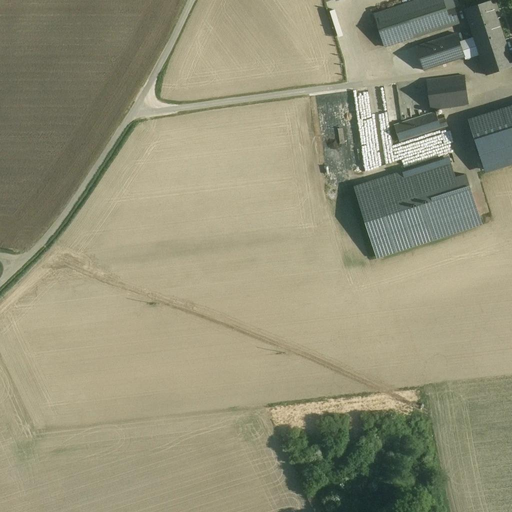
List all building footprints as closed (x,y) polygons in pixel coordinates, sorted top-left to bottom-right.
[(457,7),(454,0),(417,0),(373,14),(383,46),(458,23),(454,8),(457,7)] [(465,10),(474,38),(480,56),(487,76),(511,67),(511,63),(495,12),(498,11),(495,1),(465,10)] [(466,60),(480,56),(474,38),(460,42),(458,34),(416,47),(423,70),(465,56),(466,60)] [(468,105),(464,76),(428,81),(432,110),(468,105)] [(511,160),(511,107),(469,121),(484,169),(511,160)] [(438,121),(435,112),(394,126),(399,142),(448,126),(445,118),(438,121)] [(447,159),(355,188),(376,253),(477,221),(462,176),(454,178),(447,159)]
